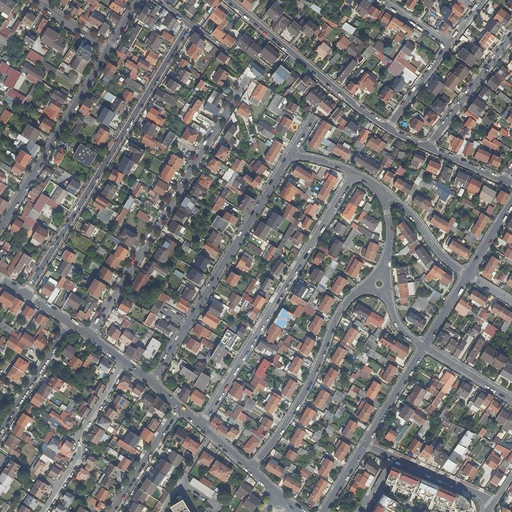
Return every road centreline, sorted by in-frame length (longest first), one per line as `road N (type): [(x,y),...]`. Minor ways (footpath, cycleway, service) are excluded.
road 1 (residential): [(24,294),(189,24)]
road 2 (residential): [(89,336),(245,79)]
road 3 (residential): [(353,173),(199,425)]
road 4 (residential): [(152,383),(289,155)]
road 5 (residential): [(250,468),(292,413),(335,317),(370,287)]
road 6 (residential): [(106,50),(0,227)]
road 7 (residential): [(226,0),(387,128)]
road 8 (residential): [(493,500),(364,444)]
road 9 (residential): [(428,146),(511,36)]
road 10 (residential): [(372,184),(466,275)]
road 11 (residential): [(69,322),(0,430)]
road 12 (residential): [(112,511),(179,407)]
